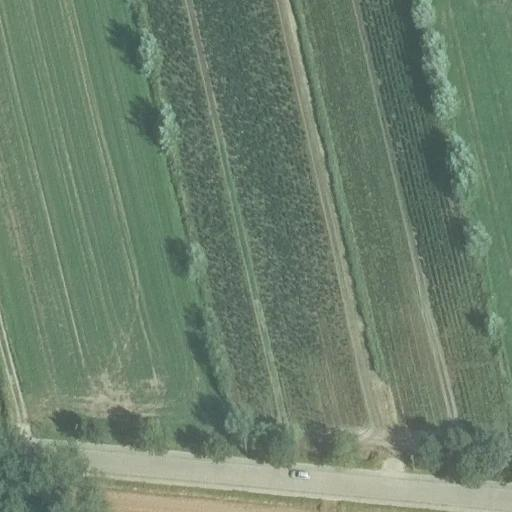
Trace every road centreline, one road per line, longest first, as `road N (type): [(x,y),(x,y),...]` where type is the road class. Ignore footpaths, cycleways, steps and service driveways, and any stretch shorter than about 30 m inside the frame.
road 1 (tertiary): [(511,507),(0,461)]
road 2 (track): [(33,462),(0,330)]
